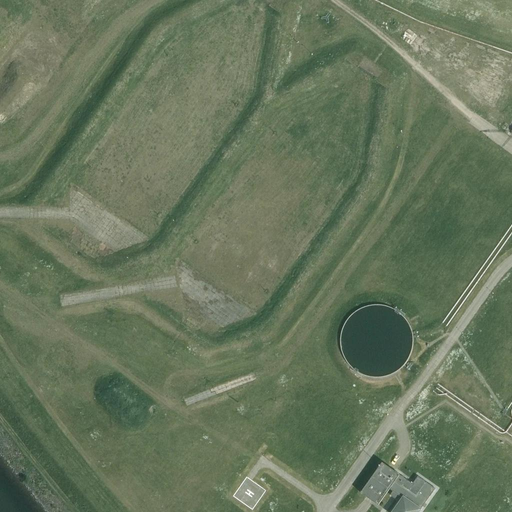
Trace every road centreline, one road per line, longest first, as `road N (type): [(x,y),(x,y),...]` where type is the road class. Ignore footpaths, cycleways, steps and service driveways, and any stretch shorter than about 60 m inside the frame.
road 1 (track): [(0,286),(264,465)]
road 2 (unclassified): [(511,262),(328,511)]
road 3 (track): [(156,0),(114,32),(28,145),(0,162)]
road 4 (track): [(335,0),(472,119)]
